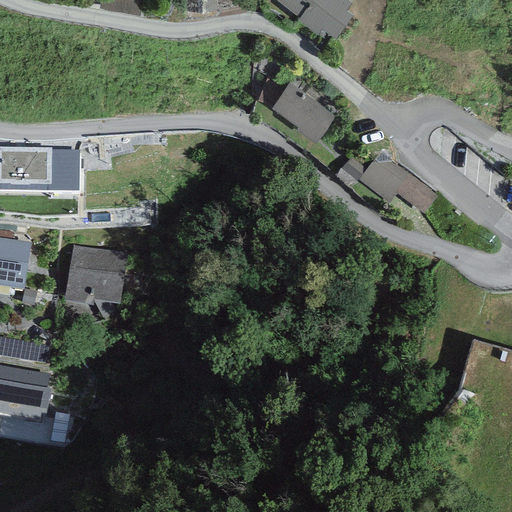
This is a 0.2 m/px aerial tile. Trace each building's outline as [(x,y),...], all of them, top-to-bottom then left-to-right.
[(184,0),(185,9),(215,8),(214,1),(221,0),(184,0)] [(348,0),(277,0),(317,31),(321,26),(335,36),(352,14),(346,9),(351,3),(348,0)] [(333,116),(289,81),(269,106),(314,141),(333,116)] [(79,153),(52,153),(52,150),(0,149),(0,196),(79,198),(79,153)] [(369,166),(355,153),(333,177),(351,191),(360,182),(418,227),(440,198),(380,155),(369,166)] [(31,246),(0,241),(0,291),(23,295),(31,246)] [(128,256),(73,247),(63,306),(93,311),(94,304),(119,309),(128,256)] [(511,511),(511,361),(496,356),(452,511),(511,511)] [(49,376),(0,368),(0,408),(46,416),(50,395),(46,395),(49,376)]
